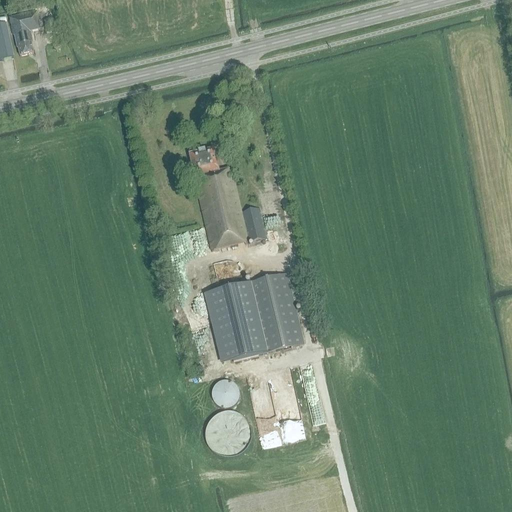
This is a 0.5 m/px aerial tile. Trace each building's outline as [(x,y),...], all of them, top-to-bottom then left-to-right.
[(30,32),(40,30),(35,11),(8,17),(12,36),(14,36),(17,49),(18,49),(20,57),(21,56),(21,57),(32,54),(31,51),(33,51),(31,45),(32,45),(30,32)] [(43,22),(46,34),(55,32),(52,17),(48,18),(49,20),(43,22)] [(0,26),(0,61),(14,59),(6,25),(0,26)] [(246,244),(266,239),(259,209),(241,213),(231,169),(219,172),(214,150),(189,155),(194,178),(197,177),(200,188),(197,189),(211,252),(214,251),(214,252),(246,244)] [(287,275),(246,285),(263,356),(304,346),(287,275)] [(238,401),(239,397),(238,392),(236,388),(232,384),(228,383),(223,383),(218,384),(214,388),(212,392),(211,397),(212,401),(214,406),(218,409),(223,410),(228,410),(232,409),(236,406),(238,401)] [(285,445),(309,440),(302,406),(278,412),(285,445)] [(250,451),(248,415),(211,417),(213,454),(250,451)]
